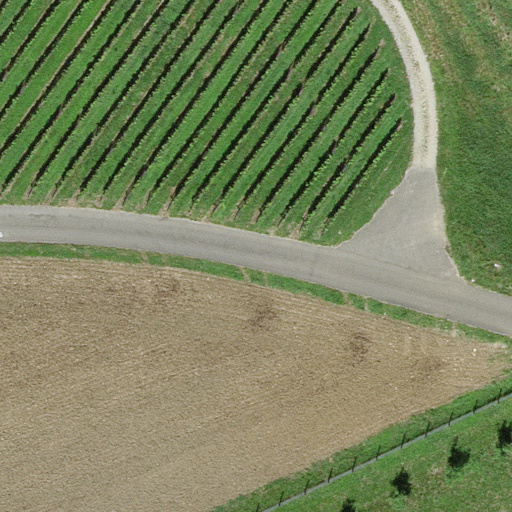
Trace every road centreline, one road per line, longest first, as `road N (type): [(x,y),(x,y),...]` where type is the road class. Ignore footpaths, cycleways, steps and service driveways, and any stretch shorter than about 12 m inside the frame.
road 1 (unclassified): [(511,323),(145,236),(0,224)]
road 2 (track): [(391,290),(417,180),(424,105),(407,54),(373,0)]
